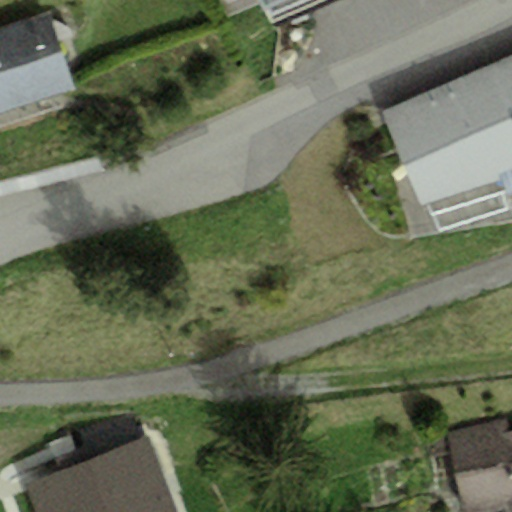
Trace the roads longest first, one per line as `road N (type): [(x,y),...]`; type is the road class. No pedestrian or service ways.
road 1 (residential): [(0,243),(509,0)]
road 2 (track): [(175,391),(511,366)]
